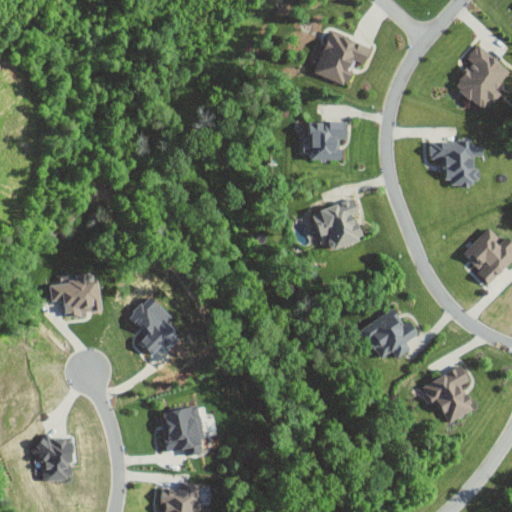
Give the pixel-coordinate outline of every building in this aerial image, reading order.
[(313,71),(345,85),(356,59),(365,63),(372,46),(330,29),(313,71)] [(511,71),(511,69),(477,43),(467,56),(473,60),(454,85),(484,108),(511,71)] [(309,158),(340,158),(340,137),(346,137),(347,120),(309,119),(309,158)] [(430,141),(431,160),(442,160),(442,178),(450,178),(450,184),(480,183),(479,167),(474,167),(474,155),(483,155),(483,143),(472,144),(472,139),(430,141)] [(311,212),(320,237),(326,234),(331,248),(362,237),(354,213),(359,211),(354,197),(311,212)] [(489,282),(511,259),(511,242),(505,236),(501,240),(488,226),(461,253),(489,282)] [(48,283),(50,299),(62,298),(64,314),(100,310),(97,279),(87,280),(86,271),(74,272),(74,280),(48,283)] [(170,315),(148,294),(127,317),(145,334),(137,342),(150,354),(159,344),(166,350),(179,336),(164,322),(170,315)] [(359,328),(378,359),(393,350),(397,357),(411,349),(406,341),(419,333),(409,318),(402,322),(393,307),(359,328)] [(422,385),(431,404),(438,400),(448,421),(475,409),(462,384),(471,380),(463,365),(422,385)] [(159,411),(166,450),(183,447),(184,454),(204,451),(196,405),(159,411)] [(35,462),(43,461),(44,480),(72,479),(69,436),(34,439),(35,462)] [(199,481),(179,481),(179,487),(160,487),(160,504),(163,504),(163,511),(193,511),(194,509),(199,509),(199,481)]
